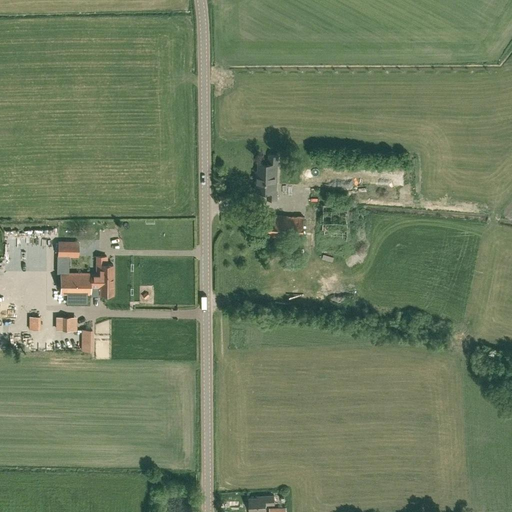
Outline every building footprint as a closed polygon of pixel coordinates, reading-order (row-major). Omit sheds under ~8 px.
[(278,190),(276,190),(277,164),(278,164),(279,155),(269,155),(269,163),(259,163),(259,176),(257,176),(256,190),(268,191),(268,199),(277,199),(278,190)] [(324,208),(324,227),(348,227),(348,209),(324,208)] [(266,236),(303,237),(304,216),(267,215),(266,236)] [(58,255),(78,256),(79,242),(58,241),(58,255)] [(97,273),(90,273),(90,279),(101,279),(101,281),(106,281),(106,273),(113,273),(113,264),(107,264),(107,256),(97,256),(97,273)] [(90,279),(90,273),(60,273),(60,293),(90,293),(90,285),(100,285),(100,293),(113,294),(113,273),(106,273),(106,281),(101,281),(101,279),(90,279)] [(40,329),(40,315),(29,315),(29,329),(40,329)] [(56,315),(56,329),(77,329),(77,315),(56,315)] [(83,329),(83,350),(92,351),(93,329),(83,329)] [(250,511),(267,510),(266,504),(274,503),(274,495),(259,496),(259,497),(250,498),(250,511)]
